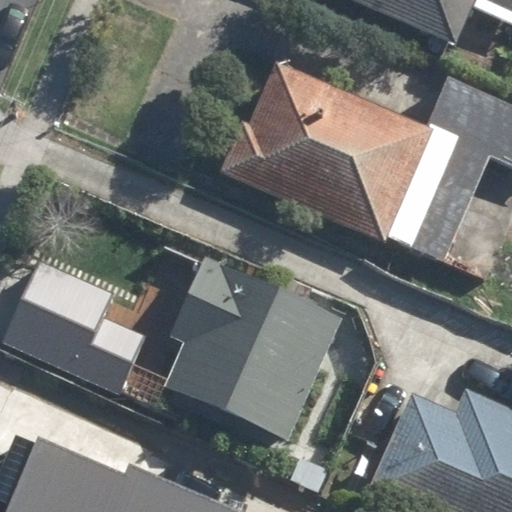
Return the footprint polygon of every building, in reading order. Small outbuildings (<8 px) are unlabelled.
[(511,33),(511,0),(320,0),(461,63),(481,19),(511,33)] [(398,248),(439,139),(269,75),(228,184),(398,248)] [(511,169),(511,110),(458,90),(439,139),(398,248),(454,269),(494,163),(511,169)] [(351,313),(202,259),(174,334),(187,339),(168,390),(305,440),(351,313)] [(89,377),(121,298),(38,264),(6,343),(89,377)] [(511,277),(490,266),(472,303),(511,323),(511,277)] [(381,453),(362,503),(383,511),(511,511),(511,408),(474,394),(466,412),(420,394),(395,459),(381,453)] [(10,436),(0,461),(0,511),(246,511),(142,469),(134,487),(10,436)]
